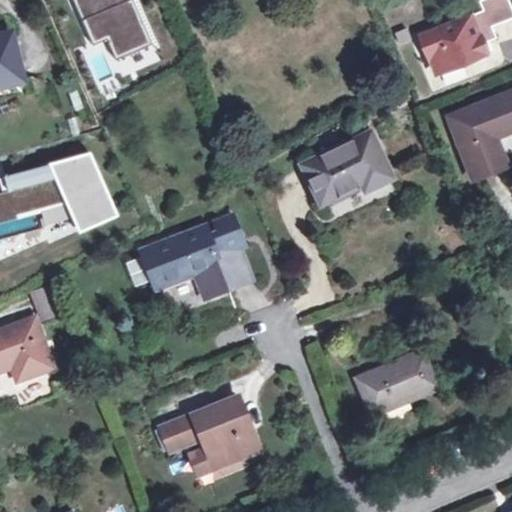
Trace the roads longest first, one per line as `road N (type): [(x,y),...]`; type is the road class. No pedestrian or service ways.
road 1 (residential): [(274,325),(286,324),(355,511)]
road 2 (residential): [(511,457),(387,511)]
